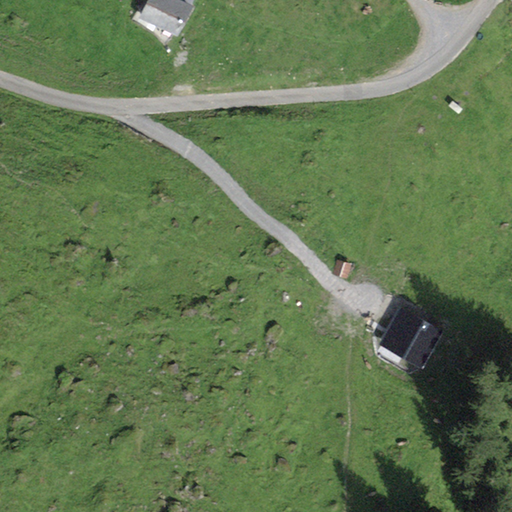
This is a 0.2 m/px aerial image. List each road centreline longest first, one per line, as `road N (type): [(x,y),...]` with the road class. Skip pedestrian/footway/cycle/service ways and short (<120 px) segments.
road 1 (unclassified): [(489,0),(414,74),(344,93),(91,106),(0,80)]
road 2 (track): [(366,319),(324,290),(301,232),(260,225),(222,204),(127,121),(124,107)]
